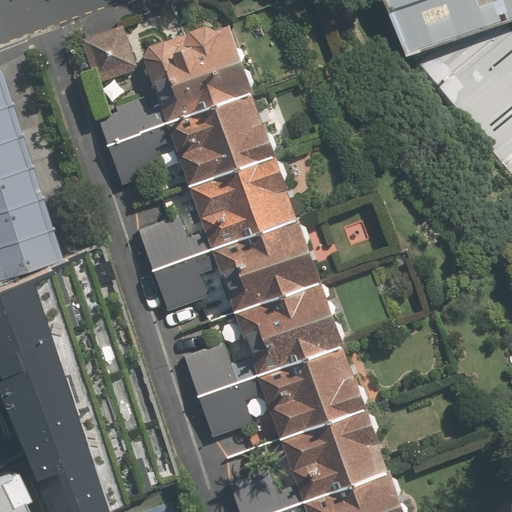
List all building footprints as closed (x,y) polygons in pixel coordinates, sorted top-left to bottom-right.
[(495,24),(511,18),(511,0),(384,0),(404,55),(495,24)] [(225,18),(140,49),(164,114),(249,83),(225,18)] [(511,43),(495,24),(404,55),(511,190),(511,43)] [(138,69),(123,28),(81,43),(97,84),(138,69)] [(0,102),(12,99),(2,68),(0,68),(0,102)] [(249,83),(164,114),(187,179),(273,148),(249,83)] [(0,135),(22,129),(12,99),(0,102),(0,135)] [(150,134),(135,99),(96,116),(111,151),(150,134)] [(0,169),(31,160),(22,129),(0,135),(0,169)] [(165,170),(150,134),(111,151),(126,187),(165,170)] [(273,148),(187,179),(211,244),(296,212),(273,148)] [(0,202),(41,190),(31,160),(0,169),(0,202)] [(0,236),(51,220),(41,190),(0,202),(0,236)] [(296,212),(211,244),(235,308),(320,277),(296,212)] [(179,213),(139,228),(154,269),(194,254),(179,213)] [(0,269),(60,251),(51,220),(0,236),(0,269)] [(96,254),(0,288),(0,350),(58,511),(100,511),(180,484),(96,254)] [(194,254),(154,269),(170,311),(209,296),(194,254)] [(320,277),(235,308),(258,373),(344,342),(320,277)] [(224,339),(185,353),(200,396),(240,382),(224,339)] [(344,342),(258,373),(282,438),(367,407),(344,342)] [(240,382),(200,396),(216,439),(255,424),(240,382)] [(367,407),(282,438),(306,503),(391,472),(367,407)] [(0,455),(15,448),(0,408),(0,455)] [(273,467),(231,483),(241,511),(269,511),(287,505),(273,467)] [(405,511),(391,472),(306,503),(309,511),(405,511)] [(0,511),(18,511),(0,475),(0,511)]
